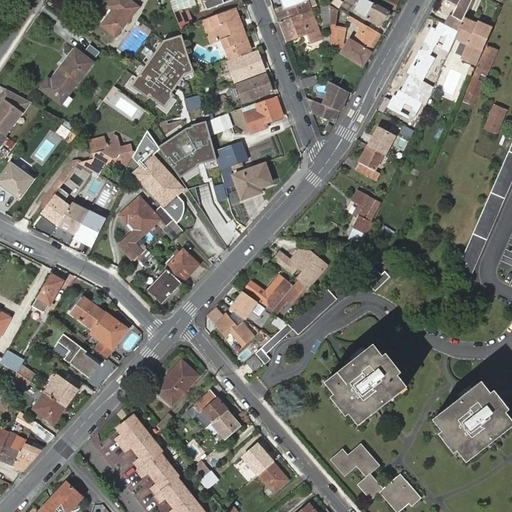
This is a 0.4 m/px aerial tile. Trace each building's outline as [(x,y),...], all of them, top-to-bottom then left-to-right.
[(116,37),(139,7),(129,0),(113,0),(108,6),(113,10),(101,26),(116,37)] [(170,0),(176,13),(197,4),(195,0),(170,0)] [(195,0),(196,0),(204,0),(208,9),(231,0),(195,0)] [(281,0),(284,7),(276,9),(281,21),(288,18),(311,10),(307,0),(281,0)] [(338,0),(331,0),(331,1),(331,5),(341,10),(346,13),(350,7),(338,0)] [(400,1),(397,0),(392,0),(389,6),(396,9),(400,1)] [(459,30),(463,21),(464,20),(472,0),(448,0),(457,4),(456,7),(452,16),(451,19),(449,17),(446,25),(459,30)] [(331,5),(330,2),(322,5),(323,21),(324,21),(331,21),(331,6),(331,5)] [(385,20),(389,12),(375,4),(367,19),(379,26),(382,19),(385,20)] [(341,10),(331,5),(331,6),(331,21),(331,26),(331,27),(331,48),(342,54),(346,28),(337,27),(338,15),(341,10)] [(239,17),(236,8),(203,21),(207,30),(211,28),(217,42),(219,41),(226,61),(228,61),(241,56),(250,52),(246,41),(248,40),(245,32),(247,31),(246,28),(243,27),(241,22),(243,19),(242,16),(239,17)] [(175,14),(182,29),(195,24),(189,11),(184,13),(183,11),(175,14)] [(322,38),(311,11),(281,22),(288,41),(309,33),(312,42),(322,38)] [(347,46),(367,58),(370,52),(381,34),(350,16),(347,21),(361,29),(353,43),(350,41),(347,46)] [(471,63),(476,65),(492,28),(483,24),(481,27),(480,30),(477,29),(478,26),(464,20),(463,21),(459,30),(455,39),(459,40),(469,45),(463,59),(471,63)] [(211,28),(207,30),(212,44),(217,42),(211,28)] [(437,44),(431,55),(443,62),(449,51),(437,44)] [(347,46),(342,54),(362,66),(367,58),(347,46)] [(467,92),(463,101),(473,105),(477,97),(497,50),(488,46),(467,92)] [(410,56),(399,75),(418,85),(430,92),(439,72),(428,66),(432,59),(414,49),(410,56)] [(76,50),(52,82),(49,80),(42,88),(62,104),(66,97),(69,95),(93,63),(76,50)] [(242,58),(241,56),(228,61),(236,82),(250,77),(265,70),(258,51),(242,58)] [(273,92),(266,74),(251,80),(237,85),(244,103),(257,98),(273,92)] [(304,89),(319,84),(317,76),(301,78),(304,89)] [(345,91),(329,82),(329,88),(331,90),(325,105),(313,100),(310,99),(307,98),(312,112),(334,121),(339,110),(341,105),(346,91),(345,91)] [(9,102),(16,93),(12,91),(6,87),(0,96),(3,98),(0,103),(0,107),(6,99),(9,102)] [(6,99),(0,107),(0,131),(5,135),(31,101),(18,94),(16,93),(9,102),(6,99)] [(259,109),(244,114),(251,133),(262,129),(267,127),(266,123),(283,117),(276,97),(257,104),(259,109)] [(242,109),(244,114),(259,109),(257,104),(242,109)] [(494,105),(484,129),(496,134),(507,111),(494,105)] [(228,115),(214,120),(218,132),(232,126),(228,115)] [(414,131),(415,131),(420,119),(414,116),(408,128),(414,131)] [(214,120),(208,122),(211,135),(218,132),(214,120)] [(70,132),(62,126),(58,133),(65,138),(70,132)] [(400,133),(411,139),(414,131),(408,128),(404,126),(400,133)] [(384,155),(385,155),(395,137),(378,128),(368,146),(384,155)] [(158,145),(148,130),(135,153),(132,157),(139,168),(139,169),(133,174),(161,205),(164,208),(175,220),(177,224),(179,222),(180,221),(182,219),(183,217),(184,215),(185,213),(185,212),(185,211),(185,209),(185,207),(185,205),(184,202),(178,195),(182,191),(160,168),(163,166),(153,155),(160,149),(158,145)] [(0,148),(8,137),(5,135),(0,131),(0,148)] [(132,157),(135,153),(133,152),(131,145),(120,148),(117,137),(113,135),(107,145),(105,144),(103,137),(88,141),(93,159),(83,163),(79,160),(73,161),(63,174),(64,184),(79,164),(100,175),(105,166),(110,165),(124,172),(126,168),(132,157)] [(216,151),(221,170),(233,165),(242,162),(248,160),(242,143),(216,151)] [(511,144),(455,275),(469,281),(511,183),(511,144)] [(384,155),(368,146),(359,163),(356,169),(377,180),(380,174),(375,171),(384,155)] [(15,157),(11,163),(22,171),(27,166),(15,157)] [(0,180),(5,184),(3,186),(19,198),(33,179),(22,171),(11,163),(0,178),(0,180)] [(221,170),(223,180),(234,176),(237,175),(235,169),(233,165),(221,170)] [(237,175),(234,176),(238,185),(243,199),(252,195),(261,192),(260,188),(272,184),(265,165),(237,175)] [(163,166),(160,168),(182,191),(184,189),(163,166)] [(64,184),(63,174),(42,202),(44,210),(55,195),(64,184)] [(238,185),(234,176),(223,180),(226,189),(238,185)] [(361,211),(359,215),(353,227),(366,235),(373,222),(372,221),(381,203),(358,191),(353,201),(360,204),(357,209),(361,211)] [(167,227),(175,220),(164,208),(161,205),(154,213),(140,197),(120,215),(127,223),(129,221),(142,236),(160,220),(167,227)] [(89,211),(72,202),(56,227),(74,236),(89,211)] [(107,219),(89,211),(74,236),(73,239),(92,248),(107,219)] [(209,221),(227,246),(238,238),(220,213),(209,221)] [(177,224),(175,220),(167,227),(164,230),(173,240),(184,231),(177,224)] [(394,232),(383,226),(380,231),(391,237),(394,232)] [(366,235),(353,227),(345,241),(362,244),(366,235)] [(120,245),(134,262),(137,259),(143,253),(129,238),(120,245)] [(281,251),(272,261),(277,264),(287,272),(291,275),(308,288),(323,270),(316,264),(321,258),(311,250),(300,248),(291,259),(281,251)] [(154,256),(147,249),(143,253),(137,259),(144,266),(146,264),(153,256),(154,256)] [(168,270),(182,283),(200,265),(184,249),(182,251),(166,268),(168,270)] [(153,256),(146,264),(151,268),(157,261),(153,256)] [(328,264),(321,258),(316,264),(323,270),(328,264)] [(348,268),(337,279),(347,290),(358,280),(348,268)] [(390,277),(385,271),(381,275),(376,269),(365,280),(376,291),(390,277)] [(161,304),(182,283),(168,270),(148,290),(161,304)] [(265,292),(251,282),(245,290),(269,307),(267,309),(276,316),(288,301),(291,304),(306,287),(297,280),(292,286),(279,274),(265,292)] [(63,281),(51,275),(38,297),(33,306),(45,313),(50,304),(63,281)] [(287,324),(293,330),(298,335),(337,299),(327,288),(318,296),(287,324)] [(71,312),(94,329),(104,315),(105,313),(87,301),(86,303),(81,300),(82,297),(76,304),(71,312)] [(0,336),(10,318),(0,312),(0,336)] [(115,323),(116,321),(105,313),(104,315),(115,323)] [(226,313),(213,323),(225,338),(231,333),(243,348),(256,336),(243,322),(238,326),(226,313)] [(106,357),(113,348),(127,329),(116,321),(115,323),(104,315),(94,329),(92,331),(91,332),(103,341),(96,350),(106,357)] [(272,323),(278,328),(284,322),(277,316),(272,323)] [(255,353),(263,363),(265,365),(271,359),(266,354),(293,330),(287,324),(281,330),(279,331),(276,334),(255,353)] [(129,349),(139,337),(133,331),(122,344),(129,349)] [(79,333),(77,335),(85,341),(87,338),(79,333)] [(64,334),(58,342),(70,351),(64,359),(70,363),(79,371),(75,376),(85,384),(89,378),(100,365),(85,354),(87,352),(81,347),(64,334)] [(383,357),(374,345),(369,348),(352,361),(347,365),(343,369),(325,383),(334,395),(331,397),(346,417),(349,414),(358,425),(377,411),(381,408),(407,387),(398,376),(401,373),(386,354),(383,357)] [(3,359),(1,363),(17,373),(21,366),(24,360),(7,351),(3,359)] [(261,363),(255,356),(247,363),(253,370),(261,363)] [(167,397),(165,399),(172,405),(199,376),(182,361),(169,376),(167,378),(168,378),(166,380),(167,381),(159,390),(167,397)] [(21,366),(17,373),(30,381),(35,375),(21,366)] [(30,381),(17,373),(13,380),(25,389),(30,381)] [(56,375),(44,391),(46,392),(58,376),(56,375)] [(58,376),(46,392),(65,406),(77,389),(58,376)] [(155,390),(165,399),(167,397),(159,390),(167,381),(166,380),(168,378),(167,378),(165,379),(155,390)] [(491,393),(481,381),(473,388),(457,401),(433,420),(442,432),(439,434),(454,453),(457,451),(466,462),(491,443),(493,442),(511,426),(511,420),(506,413),(509,410),(494,391),(491,393)] [(227,410),(228,410),(218,398),(211,390),(194,405),(190,409),(196,417),(200,414),(203,410),(214,422),(224,413),(227,410)] [(46,392),(41,400),(34,409),(54,423),(65,406),(46,392)] [(9,403),(3,399),(0,404),(0,408),(4,411),(9,403)] [(200,414),(210,425),(212,423),(214,422),(203,410),(200,414)] [(233,418),(227,410),(224,413),(214,422),(212,423),(226,439),(241,426),(233,418)] [(169,413),(157,426),(162,432),(175,419),(169,413)] [(121,433),(115,438),(121,445),(142,427),(132,414),(115,426),(121,433)] [(142,427),(121,445),(126,452),(132,447),(136,452),(152,439),(142,427)] [(0,454),(4,444),(8,436),(9,433),(0,428),(0,454)] [(0,460),(14,466),(24,470),(35,458),(41,451),(25,444),(27,440),(18,436),(16,439),(12,448),(4,444),(0,454),(0,460)] [(8,436),(4,444),(12,448),(16,439),(8,436)] [(139,457),(133,461),(139,469),(160,452),(162,451),(152,439),(136,452),(139,457)] [(25,444),(41,451),(44,447),(27,440),(25,444)] [(243,457),(259,475),(273,462),(258,444),(243,457)] [(421,498),(400,474),(396,477),(383,489),(371,474),(380,466),(361,444),(348,455),(343,449),(330,460),(345,477),(356,466),(366,477),(357,485),(371,500),(380,493),(396,511),(399,511),(409,503),(412,507),(421,498)] [(160,452),(139,469),(145,476),(149,472),(153,477),(169,465),(160,452)] [(203,461),(192,470),(200,480),(211,471),(203,461)] [(273,462),(259,475),(274,493),(289,480),(273,462)] [(157,482),(152,486),(158,493),(177,478),(179,477),(169,465),(153,477),(157,482)] [(211,471),(200,480),(207,489),(218,480),(211,471)] [(177,478),(158,493),(163,500),(167,498),(170,503),(187,490),(177,478)] [(67,482),(40,511),(41,511),(81,511),(83,511),(78,502),(83,497),(67,482)] [(174,508),(171,510),(172,511),(182,511),(196,502),(187,490),(170,503),(174,508)] [(158,493),(156,495),(155,496),(160,503),(163,500),(158,493)] [(204,511),(196,502),(182,511),(204,511)] [(316,511),(309,503),(298,511),(316,511)]
